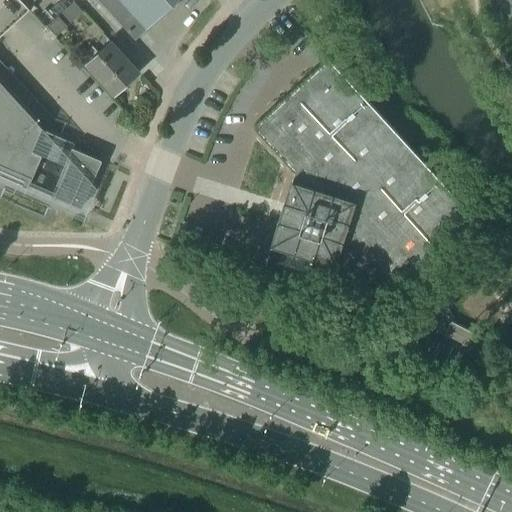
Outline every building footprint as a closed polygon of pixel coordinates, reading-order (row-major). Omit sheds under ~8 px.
[(0,80),(0,37),(30,10),(21,1),(20,0),(0,0),(0,171),(81,207),(101,160),(73,148),(75,143),(45,131),(37,122),(38,122),(0,80)] [(98,0),(135,40),(177,0),(98,0)] [(511,0),(503,0),(505,4),(511,15),(511,0)] [(69,23),(82,12),(73,2),(61,14),(69,23)] [(47,26),(47,27),(56,36),(69,23),(61,14),(47,26)] [(110,41),(85,64),(114,95),(138,73),(110,41)] [(377,301),(398,282),(404,289),(477,221),(328,60),(255,127),(295,170),(265,266),(377,301)] [(457,353),(469,359),(473,349),(481,353),(487,340),(444,319),(437,332),(461,343),(458,352),(457,353)] [(421,333),(413,350),(445,365),(452,349),(421,333)]
